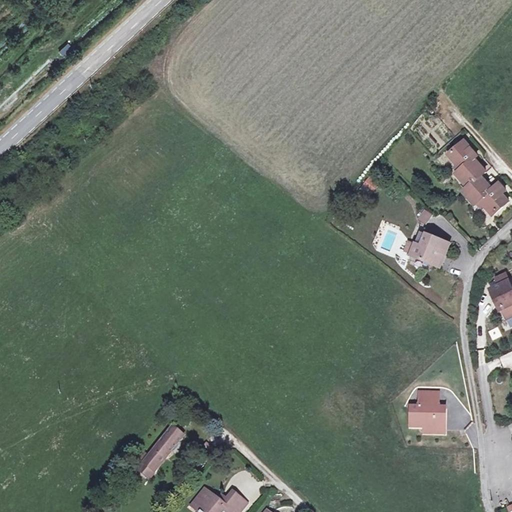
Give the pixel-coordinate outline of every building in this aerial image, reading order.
[(476,157),(463,142),(448,155),(460,169),(456,173),(468,187),(480,176),(484,172),(473,160),(476,157)] [(370,176),(361,185),(369,193),(378,184),(370,176)] [(491,189),(480,176),(468,187),(464,190),(476,203),(480,200),(493,214),(509,201),(502,193),(505,191),(498,183),(491,189)] [(418,239),(424,241),(429,229),(423,227),(418,239)] [(447,251),(453,239),(429,229),(424,241),(418,239),(413,251),(436,260),(440,248),(447,251)] [(447,251),(440,248),(436,260),(443,263),(447,251)] [(511,280),(510,275),(499,280),(502,287),(511,282),(511,280)] [(511,282),(502,287),(494,291),(500,305),(502,304),(506,312),(510,321),(511,320),(511,282)] [(440,394),(421,393),(421,408),(413,408),(412,427),(426,428),(435,428),(435,434),(446,434),(447,409),(432,409),(433,405),(440,405),(440,394)] [(171,429),(156,447),(151,453),(141,466),(153,476),(164,457),(166,459),(170,453),(176,447),(182,439),(171,429)] [(208,462),(217,451),(207,443),(198,453),(208,462)] [(180,448),(176,447),(170,453),(174,457),(177,455),(179,451),(180,448)] [(219,499),(209,490),(201,499),(199,497),(192,505),(200,511),(240,511),(249,501),(236,491),(229,499),(225,503),(219,499)] [(223,494),(219,499),(225,503),(229,499),(223,494)]
